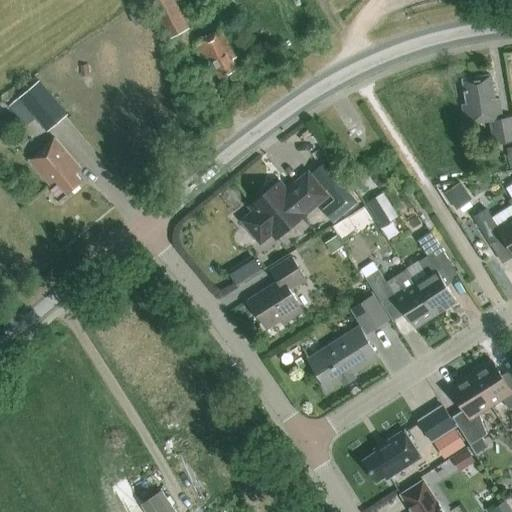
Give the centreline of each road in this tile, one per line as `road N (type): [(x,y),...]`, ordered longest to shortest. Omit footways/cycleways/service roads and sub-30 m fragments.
road 1 (tertiary): [(144,223),(309,96),(386,53),(511,27)]
road 2 (unclassified): [(305,442),(144,223)]
road 3 (track): [(57,295),(188,511)]
road 4 (unclassified): [(511,312),(305,442)]
road 5 (tertiary): [(0,343),(144,223)]
